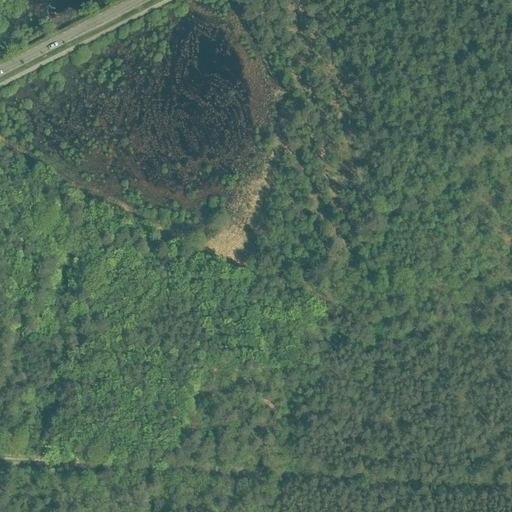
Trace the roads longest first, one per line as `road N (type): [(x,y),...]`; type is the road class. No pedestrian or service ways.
road 1 (track): [(0,461),(511,491)]
road 2 (track): [(511,140),(364,238),(252,449),(255,473)]
road 3 (tertiary): [(0,71),(139,0)]
